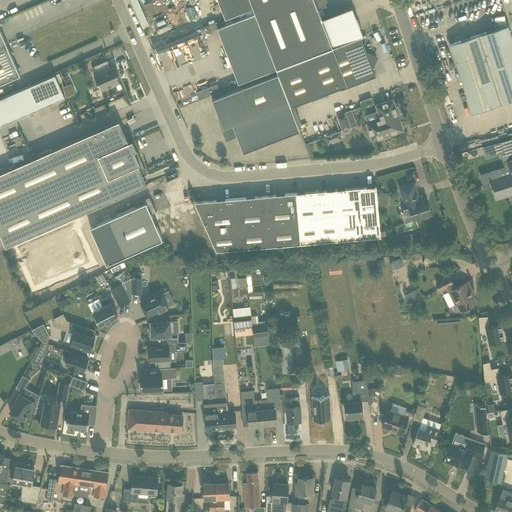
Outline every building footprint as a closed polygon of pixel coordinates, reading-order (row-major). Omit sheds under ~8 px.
[(253,9),(249,0),(217,0),(225,19),(253,9)] [(277,69),(333,47),(318,8),(326,7),(325,0),(249,0),(253,9),(255,14),(277,69)] [(277,69),(255,14),(217,28),(238,84),(248,80),(277,69)] [(217,28),(215,22),(203,27),(205,32),(217,28)] [(450,44),(472,113),(511,100),(511,37),(508,26),(450,44)] [(0,84),(20,75),(0,29),(0,84)] [(278,74),(291,107),(340,88),(341,90),(376,76),(372,67),(376,57),(367,53),(361,37),(333,48),(333,47),(277,69),(278,74)] [(107,60),(93,67),(96,74),(94,75),(98,84),(100,83),(103,91),(120,83),(117,76),(119,75),(116,69),(112,71),(107,60)] [(244,152),(300,131),(291,107),(278,74),(212,100),(223,128),(226,127),(229,135),(236,132),(244,152)] [(65,98),(55,75),(0,98),(0,124),(1,126),(65,98)] [(199,97),(218,89),(216,84),(197,92),(199,97)] [(385,138),(384,136),(403,130),(398,114),(400,114),(397,106),(395,107),(393,99),(375,105),(379,118),(366,122),(372,140),(377,139),(377,141),(385,138)] [(350,128),(344,112),(336,115),(342,131),(350,128)] [(119,121),(0,173),(0,234),(5,247),(10,245),(31,292),(96,264),(75,216),(147,185),(139,166),(140,165),(134,152),(137,151),(132,141),(128,143),(119,121)] [(323,136),(326,145),(343,140),(340,131),(323,136)] [(511,140),(511,138),(502,141),(505,151),(511,149),(511,140)] [(511,192),(511,159),(507,161),(511,175),(500,178),(497,170),(481,175),(483,184),(491,181),(493,186),(491,187),(492,189),(493,189),(496,198),(506,195),(505,192),(511,190),(511,193),(511,192)] [(402,212),(405,222),(422,217),(422,218),(424,219),(428,218),(429,216),(429,215),(430,214),(425,197),(419,199),(414,183),(400,187),(405,203),(402,204),(404,211),(402,212)] [(376,186),(356,188),(361,238),(381,237),(376,186)] [(340,240),(361,238),(356,188),(336,189),(340,240)] [(320,242),(340,240),(336,189),(316,191),(320,242)] [(316,191),(296,193),(300,244),(320,242),(316,191)] [(271,246),(300,244),(296,193),(266,196),(271,246)] [(266,196),(236,198),(241,249),(271,246),(266,196)] [(388,206),(387,196),(379,197),(379,207),(388,206)] [(108,264),(125,256),(163,240),(151,214),(156,211),(153,204),(151,205),(150,201),(151,200),(150,197),(135,203),(136,207),(92,227),(108,264)] [(217,251),(241,249),(236,198),(194,202),(217,251)] [(330,263),(331,274),(343,273),(342,262),(330,263)] [(131,292),(139,292),(140,271),(132,271),(131,292)] [(130,300),(131,276),(109,288),(118,306),(130,300)] [(461,311),(477,303),(471,292),(473,291),(468,281),(454,288),(452,285),(453,284),(449,276),(436,283),(440,291),(447,287),(456,304),(457,304),(461,311)] [(246,285),(246,277),(238,278),(238,281),(241,286),(246,285)] [(412,302),(413,304),(421,301),(415,290),(404,295),(409,304),(412,302)] [(146,313),(148,311),(150,315),(167,306),(160,293),(150,298),(149,296),(140,301),(146,313)] [(116,315),(109,302),(91,311),(95,318),(93,319),(97,326),(105,321),(105,322),(110,319),(116,315)] [(252,327),(250,307),(233,309),(235,329),(252,327)] [(67,331),(62,342),(90,352),(90,351),(92,352),(94,346),(92,345),(95,338),(84,334),(86,327),(67,320),(64,313),(54,318),(59,328),(67,331)] [(480,332),(486,331),(489,343),(504,340),(500,323),(489,325),(488,316),(479,317),(480,332)] [(163,336),(164,343),(179,342),(179,332),(172,332),(171,321),(151,321),(151,329),(150,329),(150,335),(152,335),(152,337),(163,336)] [(253,324),(255,337),(269,335),(268,323),(253,324)] [(47,343),(49,336),(43,324),(31,330),(42,341),(47,343)] [(280,334),(284,369),(296,368),(291,332),(280,334)] [(0,351),(10,347),(7,342),(0,345),(0,351)] [(179,342),(164,343),(160,343),(160,347),(150,347),(150,350),(148,350),(148,358),(150,358),(151,361),(171,360),(170,351),(188,351),(188,342),(179,342)] [(68,351),(59,348),(57,355),(64,357),(62,363),(69,365),(68,368),(76,371),(77,368),(83,370),(83,368),(85,369),(88,361),(86,360),(87,359),(68,353),(68,351)] [(37,351),(31,360),(42,364),(45,355),(37,351)] [(214,372),(215,382),(225,381),(223,358),(214,359),(214,372)] [(336,361),(338,371),(341,371),(342,375),(348,374),(347,370),(350,370),(348,359),(336,361)] [(511,366),(511,361),(502,363),(504,374),(511,372),(511,366)] [(394,364),(393,371),(403,373),(405,367),(394,364)] [(142,390),(142,391),(163,390),(163,378),(177,377),(177,367),(158,368),(159,375),(143,375),(144,381),(143,381),(142,381),(142,383),(140,383),(141,390),(142,390)] [(500,393),(511,390),(511,376),(511,373),(500,375),(498,367),(484,370),(485,381),(494,380),(494,381),(497,380),(500,393)] [(16,387),(23,391),(30,379),(23,375),(16,387)] [(84,390),(87,382),(74,377),(71,384),(84,390)] [(280,380),(280,390),(297,389),(297,379),(280,380)] [(369,400),(368,396),(366,380),(352,381),(353,391),(355,391),(356,401),(345,402),(347,417),(348,417),(348,420),(355,419),(355,416),(363,416),(361,401),(369,400)] [(206,429),(206,430),(221,428),(217,398),(216,398),(216,393),(203,394),(202,381),(194,382),(196,400),(207,399),(208,406),(205,406),(206,413),(205,413),(206,429)] [(60,382),(57,398),(66,400),(69,384),(60,382)] [(277,423),(275,409),(281,408),(279,388),(267,389),(268,399),(260,399),(261,411),(263,424),(277,423)] [(263,424),(261,411),(260,399),(255,400),(254,390),(241,392),(242,412),(248,411),(250,426),(263,424)] [(40,396),(34,392),(30,399),(20,394),(11,410),(16,413),(15,414),(14,414),(24,420),(30,410),(35,413),(40,396)] [(226,392),(216,393),(216,398),(217,398),(221,428),(236,427),(234,411),(228,411),(226,392)] [(314,420),(332,419),(331,419),(330,396),(331,396),(331,395),(312,397),(313,397),(314,420)] [(377,395),(368,396),(369,400),(371,416),(380,415),(377,395)] [(286,397),(287,422),(301,421),(299,396),(286,397)] [(45,401),(41,423),(45,423),(45,425),(53,426),(53,424),(57,425),(61,404),(45,401)] [(413,420),(421,423),(426,408),(418,405),(415,413),(413,420)] [(415,413),(405,410),(404,415),(388,409),(382,426),(395,430),(394,432),(402,435),(407,422),(412,424),(413,420),(415,413)] [(129,410),(128,428),(182,431),(182,416),(168,415),(169,413),(129,410)] [(95,424),(96,412),(89,411),(89,414),(68,412),(67,428),(88,430),(88,423),(95,424)] [(488,435),(486,417),(477,413),(478,431),(478,430),(477,431),(488,435)] [(434,446),(440,429),(439,429),(439,428),(428,424),(427,428),(420,426),(413,445),(426,449),(428,444),(434,446)] [(448,455),(446,461),(466,469),(471,455),(481,458),(486,444),(470,438),(467,448),(452,443),(450,450),(448,450),(447,454),(448,455)] [(501,481),(508,453),(492,450),(485,477),(501,481)] [(4,453),(0,452),(0,493),(4,494),(7,480),(8,473),(9,467),(2,466),(4,453)] [(31,486),(34,469),(27,468),(27,467),(16,465),(15,467),(13,481),(23,483),(20,500),(36,502),(41,488),(31,486)] [(76,495),(81,468),(61,465),(58,479),(58,482),(57,482),(64,483),(63,495),(73,496),(73,494),(76,495)] [(76,495),(87,496),(92,469),(81,468),(76,495)] [(88,497),(89,487),(94,487),(93,496),(104,497),(105,489),(108,472),(92,469),(87,496),(88,497)] [(244,483),(246,508),(260,507),(258,472),(247,473),(248,483),(244,483)] [(133,476),(132,489),(124,488),(123,501),(138,502),(139,493),(157,494),(158,478),(133,476)] [(56,481),(58,482),(58,479),(49,477),(46,500),(53,501),(56,481)] [(292,509),(291,511),(308,511),(309,502),(307,502),(307,495),(313,494),(313,478),(299,478),(299,482),(296,482),(296,503),(293,502),(292,509)] [(336,495),(334,500),(332,500),(329,511),(342,511),(345,497),(346,497),(350,480),(336,478),(332,494),(336,495)] [(218,511),(217,482),(203,483),(203,488),(203,490),(204,490),(204,499),(209,498),(210,502),(209,502),(210,510),(205,510),(204,511),(218,511)] [(229,482),(217,482),(218,511),(227,511),(227,509),(226,509),(226,497),(229,497),(229,488),(230,488),(230,486),(229,486),(229,482)] [(167,500),(166,511),(177,511),(179,501),(183,501),(184,493),(182,493),(182,484),(169,483),(167,500)] [(265,511),(285,511),(286,508),(287,508),(288,485),(274,484),(273,495),(266,495),(265,511)] [(371,503),(376,488),(362,484),(360,490),(352,487),(348,507),(354,509),(355,506),(362,509),(365,501),(371,503)] [(408,511),(409,510),(403,507),(407,497),(392,491),(385,507),(393,510),(392,511),(408,511)] [(511,511),(511,500),(500,496),(494,511),(497,511),(511,511)] [(441,511),(422,499),(414,510),(416,511),(441,511)] [(89,511),(91,506),(75,502),(72,511),(89,511)]
